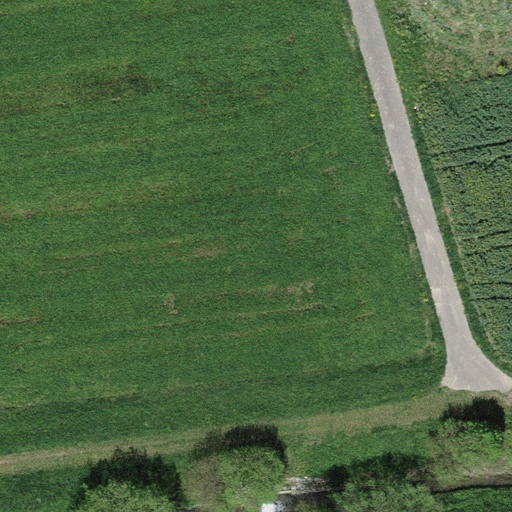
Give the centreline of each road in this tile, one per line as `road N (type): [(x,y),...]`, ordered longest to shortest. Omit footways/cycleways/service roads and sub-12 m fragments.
road 1 (track): [(0,449),(511,390)]
road 2 (track): [(466,390),(352,0)]
